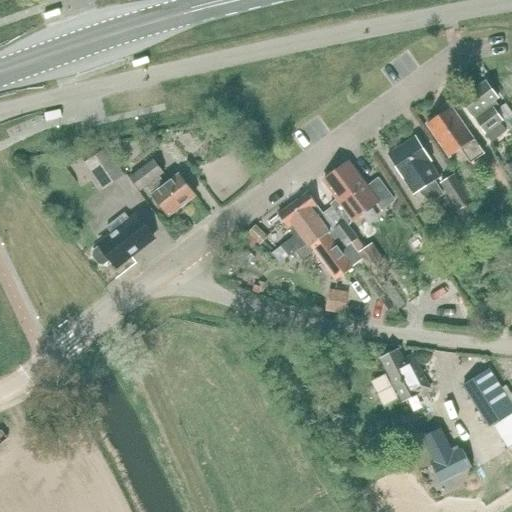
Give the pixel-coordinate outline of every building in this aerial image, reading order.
[(384,85),(408,67),(395,51),(372,69),(384,85)] [(495,101),(498,99),(485,82),(460,101),(485,134),(503,122),(496,112),(500,109),(495,101)] [(471,162),(482,154),(451,109),(437,118),(435,115),(427,121),(429,124),(427,125),(449,158),(461,149),(471,162)] [(308,117),(288,127),(297,145),(317,135),(308,117)] [(435,181),(439,179),(429,163),(431,163),(415,138),(388,155),(412,195),(418,192),(421,196),(424,198),(429,201),(435,200),(444,195),(435,181)] [(123,174),(105,149),(84,163),(102,189),(123,174)] [(141,192),(146,188),(168,217),(195,196),(178,175),(165,185),(158,177),(163,173),(155,161),(131,179),(141,192)] [(350,163),(324,182),(337,200),(331,204),(348,226),(378,202),(383,209),(394,200),(379,180),(368,188),(350,163)] [(511,163),(503,169),(511,182),(511,163)] [(457,212),(470,204),(454,177),(440,185),(457,212)] [(308,193),(295,203),(325,243),(348,226),(333,207),(324,214),(308,193)] [(295,203),(278,215),(294,237),(281,247),(289,256),(289,257),(296,253),(302,261),(315,251),(325,243),(295,203)] [(135,217),(130,221),(124,214),(106,228),(112,235),(99,245),(101,247),(93,252),(93,257),(99,264),(103,265),(110,259),(117,267),(152,239),(135,217)] [(325,243),(315,251),(336,279),(363,259),(358,254),(365,249),(348,226),(325,243)] [(255,227),(248,234),(258,243),(260,245),(267,238),(255,227)] [(252,249),(258,243),(248,234),(243,241),(252,249)] [(358,254),(363,259),(376,277),(386,269),(369,246),(365,249),(358,254)] [(281,247),(272,253),(280,263),(289,256),(281,247)] [(327,312),(344,314),(347,293),(331,290),(327,312)] [(403,403),(429,389),(412,356),(403,361),(397,350),(380,359),(403,403)] [(494,425),(511,412),(511,406),(488,370),(468,384),(494,425)] [(441,429),(422,439),(444,482),(472,468),(462,448),(453,453),(441,429)]
